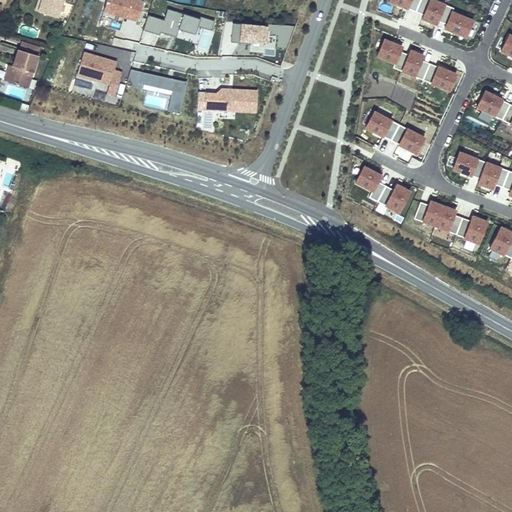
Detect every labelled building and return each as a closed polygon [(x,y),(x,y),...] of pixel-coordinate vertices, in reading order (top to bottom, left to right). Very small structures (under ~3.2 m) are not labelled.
[(62,0),(42,0),(39,14),(56,20),(62,0)] [(139,1),(136,0),(104,0),(102,10),(134,19),(139,1)] [(388,0),(389,1),(415,11),(419,0),(388,0)] [(437,21),(444,4),(434,0),(419,0),(415,11),(423,15),(421,18),(436,24),(437,21)] [(465,37),(472,20),(451,11),(453,8),(444,4),(437,21),(445,24),(444,28),(465,37)] [(174,11),(166,9),(163,18),(171,20),(174,11)] [(198,18),(174,11),(171,20),(163,18),(162,20),(146,15),(142,30),(158,35),(159,32),(170,36),(171,33),(176,34),(177,29),(194,34),(196,26),(210,31),(213,21),(199,16),(198,18)] [(263,28),(231,26),(230,39),(262,41),(263,28)] [(511,36),(508,34),(500,51),(511,56),(511,36)] [(383,39),(376,55),(394,63),(392,67),(401,71),(407,54),(399,51),(401,46),(383,39)] [(41,47),(21,41),(12,68),(8,83),(27,90),(41,47)] [(421,60),(423,55),(409,50),(407,54),(401,71),(422,79),(429,63),(421,60)] [(116,61),(83,51),(77,71),(110,81),(107,90),(114,92),(120,71),(114,69),(116,61)] [(448,91),(455,74),(429,63),(422,79),(448,91)] [(12,68),(8,67),(3,82),(8,83),(12,68)] [(130,69),(125,85),(136,88),(137,83),(142,84),(171,91),(166,111),(178,114),(185,82),(173,79),(173,82),(165,81),(166,78),(130,69)] [(410,109),(417,93),(396,85),(390,100),(410,109)] [(204,93),(203,109),(254,112),(256,90),(220,88),(214,93),(204,93)] [(484,91),(476,107),(500,119),(508,103),(484,91)] [(30,106),(20,102),(18,107),(28,111),(30,106)] [(511,105),(508,103),(500,119),(511,124),(511,105)] [(390,142),(398,126),(373,113),(363,131),(382,141),(383,138),(390,142)] [(425,140),(398,126),(390,142),(397,146),(396,149),(415,159),(425,140)] [(479,180),(485,164),(458,153),(450,173),(471,181),(472,177),(479,180)] [(0,184),(9,187),(14,164),(9,163),(7,170),(0,168),(0,184)] [(502,188),(508,172),(485,164),(479,180),(478,183),(476,187),(491,193),(494,186),(502,188)] [(385,187),(377,183),(380,177),(362,168),(353,185),(371,195),(369,198),(377,202),(385,187)] [(511,200),(511,173),(508,172),(502,188),(510,191),(507,199),(511,200)] [(398,216),(410,193),(396,185),(393,191),(385,187),(377,202),(385,206),(383,208),(398,216)] [(434,230),(442,207),(429,203),(428,206),(420,203),(413,219),(422,222),(421,225),(434,230)] [(456,235),(462,219),(454,216),(456,212),(442,207),(434,230),(448,234),(448,232),(456,235)] [(478,248),(487,223),(472,217),(470,222),(462,219),(456,235),(464,238),(463,242),(478,248)] [(511,256),(511,239),(511,237),(511,234),(499,227),(487,251),(502,258),(503,255),(511,259),(511,256)]
